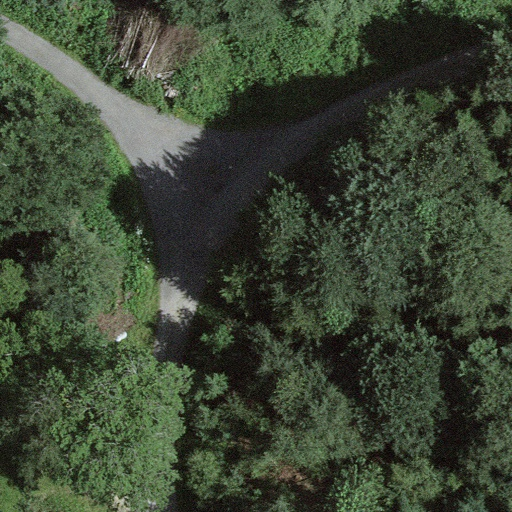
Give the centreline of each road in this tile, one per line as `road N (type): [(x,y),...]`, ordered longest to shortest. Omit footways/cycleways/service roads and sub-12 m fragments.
road 1 (track): [(202,198),(333,108),(511,36)]
road 2 (track): [(202,198),(167,369),(167,511)]
road 3 (track): [(0,33),(113,100),(202,198)]
